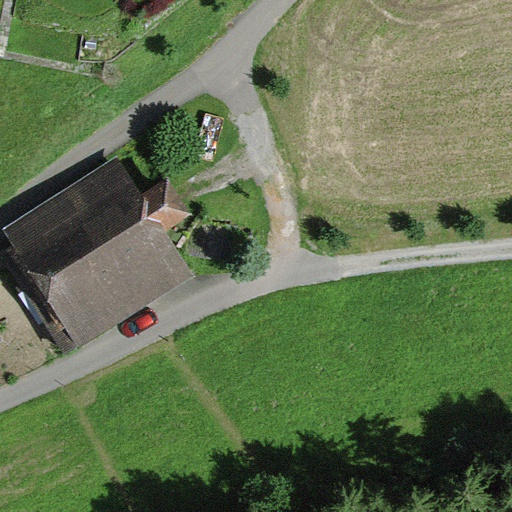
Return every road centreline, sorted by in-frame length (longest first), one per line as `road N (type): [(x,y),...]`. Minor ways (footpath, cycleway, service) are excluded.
road 1 (residential): [(0,400),(219,299),(369,270)]
road 2 (unclassified): [(268,0),(180,83),(0,214)]
road 3 (track): [(369,270),(511,254)]
